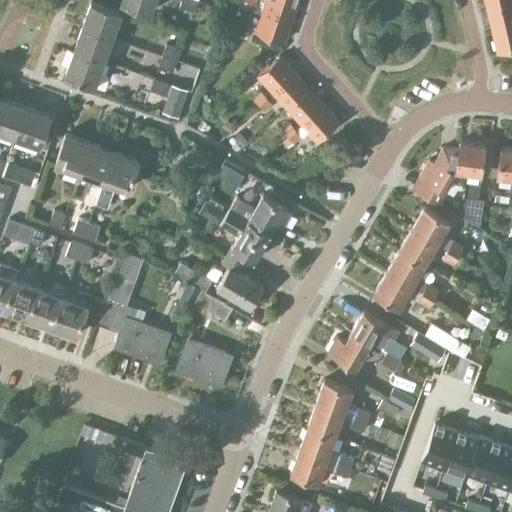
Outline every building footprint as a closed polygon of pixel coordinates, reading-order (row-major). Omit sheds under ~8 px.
[(122,0),(122,1),(152,11),(156,0),(122,0)] [(183,0),(181,6),(195,11),(198,0),(183,0)] [(256,30),(285,40),(294,15),(264,5),(250,0),(245,0),(243,7),(255,11),(262,12),(256,30)] [(250,0),(264,5),(294,15),(298,0),(250,0)] [(511,0),(486,0),(489,8),(511,2),(511,0)] [(83,26),(113,37),(122,12),(92,2),(83,26)] [(511,25),(511,2),(489,8),(494,30),(511,25)] [(511,25),(494,30),(499,51),(511,48),(511,25)] [(75,51),(104,61),(113,37),(83,26),(75,51)] [(167,43),(163,55),(177,60),(182,48),(167,43)] [(100,73),(104,61),(75,51),(66,75),(106,89),(111,77),(100,73)] [(163,55),(160,65),(174,70),(177,60),(163,55)] [(259,74),(275,91),(295,72),(280,55),(259,74)] [(275,91),(289,107),(310,88),(295,72),(275,91)] [(151,89),(165,94),(166,92),(169,83),(155,78),(151,89)] [(170,112),(180,116),(189,90),(179,86),(169,83),(166,92),(176,96),(170,112)] [(289,107),(304,123),(325,104),(310,88),(289,107)] [(255,97),(260,103),(268,97),(262,90),(255,97)] [(260,103),(266,110),(274,103),(268,97),(260,103)] [(3,98),(0,106),(0,130),(17,136),(27,107),(3,98)] [(325,104),(304,123),(318,140),(340,121),(325,104)] [(17,136),(41,145),(52,115),(27,107),(17,136)] [(284,130),(289,136),(297,129),(291,123),(284,130)] [(289,136),(295,142),(303,135),(297,129),(289,136)] [(56,163),(80,172),(91,142),(66,133),(56,163)] [(457,170),(459,171),(482,174),(487,144),(461,141),(460,149),(457,170)] [(73,195),(85,199),(93,176),(104,180),(115,150),(91,142),(80,172),(73,195)] [(414,187),(441,202),(459,171),(457,170),(460,149),(445,146),(435,162),(430,159),(414,187)] [(509,202),(511,202),(511,147),(502,146),(498,176),(511,177),(511,182),(511,189),(509,202)] [(96,203),(109,207),(117,185),(129,189),(140,159),(115,150),(104,180),(96,203)] [(0,173),(3,174),(8,161),(0,157),(0,173)] [(8,161),(3,174),(14,178),(19,164),(8,161)] [(217,175),(237,187),(244,177),(223,164),(217,175)] [(0,209),(4,211),(12,186),(0,181),(0,209)] [(468,198),(479,199),(481,185),(470,183),(468,198)] [(238,195),(231,207),(249,218),(248,218),(272,232),(272,231),(271,231),(277,222),(283,225),(293,210),(263,193),(256,206),(238,195)] [(490,205),(479,203),(479,199),(468,198),(465,217),(487,220),(490,205)] [(413,228),(439,243),(459,255),(465,246),(455,240),(456,239),(444,233),(451,221),(426,206),(413,228)] [(226,255),(244,265),(250,256),(256,259),(272,232),(248,218),(249,218),(231,207),(221,223),(239,234),(232,245),(226,255)] [(50,223),(61,227),(66,213),(55,209),(50,223)] [(74,232),(85,236),(90,221),(79,217),(74,232)] [(85,236),(96,239),(101,225),(90,221),(85,236)] [(19,237),(30,241),(35,226),(24,222),(19,237)] [(30,241),(41,245),(46,230),(35,226),(30,241)] [(426,264),(433,253),(443,258),(454,264),(459,255),(439,243),(413,228),(401,249),(426,264)] [(67,254),(78,258),(83,244),(72,240),(67,254)] [(78,258),(89,262),(94,248),(83,244),(78,258)] [(388,270),(424,291),(435,297),(440,288),(429,282),(419,277),(426,264),(401,249),(388,270)] [(218,286),(252,306),(264,285),(240,271),(244,265),(226,255),(222,262),(230,266),(218,286)] [(0,306),(6,308),(16,279),(17,279),(20,269),(0,261),(0,306)] [(176,271),(207,289),(213,279),(182,261),(176,271)] [(182,283),(144,269),(139,281),(178,295),(182,283)] [(401,307),(401,306),(408,310),(415,298),(418,300),(429,306),(435,297),(424,291),(388,270),(375,292),(401,307)] [(30,317),(40,288),(17,279),(16,279),(6,308),(30,317)] [(40,288),(30,317),(54,326),(64,296),(65,296),(69,286),(56,281),(51,292),(40,288)] [(199,288),(189,282),(178,303),(188,308),(199,288)] [(54,326),(78,335),(84,320),(96,324),(97,321),(98,321),(106,299),(80,289),(76,300),(65,296),(64,296),(54,326)] [(196,300),(226,318),(233,307),(203,289),(196,300)] [(118,346),(150,357),(154,346),(163,349),(171,329),(134,316),(137,306),(120,300),(119,303),(106,299),(98,321),(123,331),(118,346)] [(466,318),(484,329),(491,318),(473,307),(466,318)] [(373,342),(384,348),(397,328),(365,309),(352,330),(373,342)] [(420,330),(441,342),(446,345),(452,335),(426,319),(420,330)] [(416,327),(409,340),(434,355),(441,342),(420,330),(416,327)] [(329,351),(357,367),(373,342),(352,330),(346,340),(338,335),(329,351)] [(179,368),(212,379),(215,370),(224,374),(232,352),(190,337),(179,368)] [(387,351),(381,361),(395,369),(401,358),(387,351)] [(408,365),(401,361),(396,369),(404,373),(408,365)] [(326,378),(317,402),(368,420),(372,411),(349,403),(354,389),(326,378)] [(389,398),(410,410),(417,398),(395,386),(389,398)] [(401,432),(393,430),(387,445),(399,450),(413,412),(384,396),(379,406),(405,420),(401,432)] [(317,402),(309,425),(337,435),(342,422),(365,430),(368,420),(317,402)] [(459,428),(437,420),(423,458),(446,466),(459,428)] [(109,444),(113,433),(85,423),(81,434),(109,444)] [(301,448),(352,466),(355,457),(332,449),(337,435),(309,425),(301,448)] [(480,435),(459,428),(446,466),(467,473),(481,434),(480,434),(480,435)] [(0,459),(8,437),(0,434),(0,459)] [(502,442),(481,434),(467,473),(489,481),(502,442)] [(57,499),(52,511),(167,511),(186,459),(161,450),(142,443),(122,436),(118,447),(141,456),(124,504),(64,483),(63,483),(57,499)] [(503,442),(502,442),(489,481),(510,488),(511,483),(511,446),(503,443),(503,442)] [(292,472),(320,482),(325,468),(348,476),(352,466),(301,448),(292,472)] [(439,486),(427,482),(425,489),(436,493),(439,486)] [(450,490),(439,486),(436,493),(447,497),(450,490)] [(270,511),(272,511),(309,511),(313,500),(278,488),(270,511)] [(482,501),(470,497),(468,504),(479,508),(482,501)] [(381,501),(381,500),(376,511),(391,511),(394,505),(381,501)] [(490,511),(493,505),(482,501),(479,508),(490,511)]
